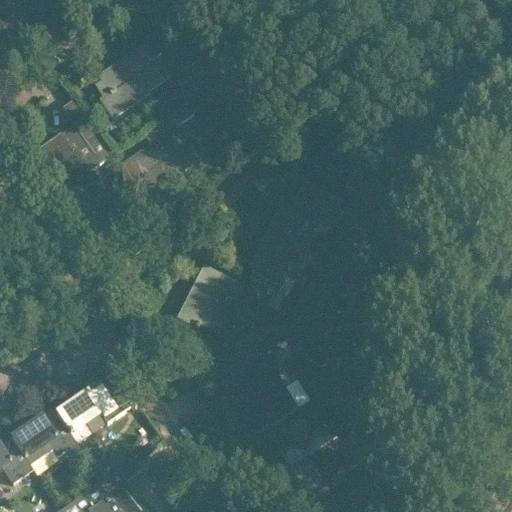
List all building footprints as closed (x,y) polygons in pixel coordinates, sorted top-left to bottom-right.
[(39,24),(49,16),(37,0),(21,0),(22,1),(39,24)] [(10,28),(0,13),(0,56),(9,69),(22,60),(25,63),(29,61),(28,60),(36,54),(14,25),(10,28)] [(104,86),(97,90),(104,100),(101,102),(113,120),(140,102),(148,95),(153,92),(164,108),(160,111),(150,118),(157,128),(187,108),(188,108),(180,97),(169,81),(158,64),(157,64),(155,60),(160,57),(152,44),(147,47),(146,48),(145,48),(145,49),(126,62),(125,62),(124,62),(126,65),(102,82),(102,81),(101,82),(104,86)] [(150,148),(121,168),(125,196),(142,184),(143,183),(150,193),(151,193),(151,192),(175,175),(177,178),(178,178),(178,177),(189,169),(190,170),(192,172),(205,163),(193,146),(194,146),(191,143),(186,146),(175,131),(193,119),(194,118),(187,108),(157,128),(143,137),(150,148)] [(61,138),(37,155),(52,177),(55,175),(73,199),(73,200),(77,204),(84,206),(91,205),(98,200),(101,195),(101,187),(98,183),(95,178),(92,174),(100,168),(113,159),(85,121),(73,129),(64,136),(61,138)] [(336,215),(342,205),(331,199),(323,195),(305,186),(292,212),(281,206),(269,229),(272,231),(251,272),(277,286),(286,269),(287,270),(301,244),(296,242),(307,221),(318,227),(320,224),(321,225),(326,215),(325,215),(328,211),(336,215)] [(230,314),(242,291),(204,270),(192,294),(195,296),(181,323),(196,330),(195,331),(198,332),(200,328),(218,336),(229,314),(230,314)] [(239,359),(281,332),(275,323),(233,349),(239,359)] [(281,332),(239,359),(245,369),(247,373),(253,369),(254,369),(273,357),(270,353),(288,342),(282,332),(281,332)] [(279,374),(278,366),(275,359),(274,357),(273,357),(254,369),(253,369),(247,373),(223,387),(237,410),(240,408),(256,434),(270,425),(273,429),(298,412),(282,385),(280,379),(279,374)] [(66,414),(58,419),(76,447),(85,441),(90,437),(85,428),(101,417),(108,427),(115,422),(131,410),(109,379),(87,394),(84,390),(72,398),(75,403),(77,406),(66,414)] [(18,440),(13,444),(31,469),(36,465),(51,454),(53,453),(57,460),(68,453),(77,466),(86,460),(76,447),(58,419),(56,416),(53,411),(41,419),(43,423),(18,440)] [(305,459),(337,439),(328,425),(296,445),(305,459)] [(0,472),(1,472),(2,471),(14,487),(33,473),(30,469),(31,469),(8,436),(0,441),(0,472)] [(118,454),(95,470),(104,482),(126,466),(118,454)] [(288,470),(275,478),(289,500),(296,511),(301,509),(302,511),(338,511),(305,459),(300,462),(292,467),(288,470)] [(63,511),(138,511),(137,509),(140,507),(124,485),(118,475),(117,475),(107,482),(74,505),(65,511),(63,511)] [(68,497),(59,503),(65,511),(73,505),(68,497)]
